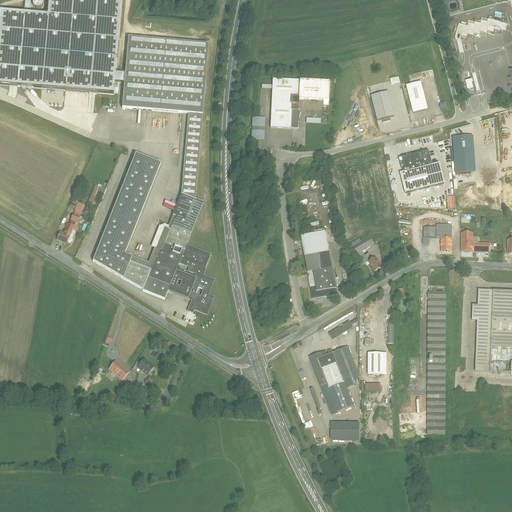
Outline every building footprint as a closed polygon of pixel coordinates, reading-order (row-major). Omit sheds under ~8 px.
[(115,82),(124,83),(125,74),(116,73),(121,0),(48,0),(47,16),(0,11),(0,84),(20,87),(24,91),(27,89),(25,87),(26,87),(30,92),(32,89),(31,87),(114,94),(115,82)] [(40,9),(42,8),(43,7),(43,5),(43,3),(43,2),(42,0),(41,0),(34,0),(35,0),(33,1),(33,3),(32,5),(33,7),(34,8),(35,9),(37,10),(39,10),(40,9)] [(122,109),(188,115),(202,116),(208,46),(128,39),(125,74),(124,83),(122,109)] [(400,77),(391,79),(392,85),(401,83),(400,77)] [(332,84),(274,81),(271,130),(299,131),(301,101),(325,102),(325,107),(331,107),(331,102),(332,84)] [(406,85),(413,113),(427,109),(421,81),(406,85)] [(371,95),(378,120),(381,119),(382,122),(390,120),(389,117),(394,116),(387,91),(371,95)] [(181,194),(195,200),(202,116),(188,115),(181,194)] [(252,116),(251,139),(263,139),(264,117),(252,116)] [(475,136),(454,138),(457,174),(477,172),(475,136)] [(430,151),(403,158),(406,172),(402,174),(406,193),(445,183),(441,164),(434,165),(430,151)] [(130,263),(132,257),(125,254),(161,164),(135,154),(93,261),(123,279),(130,263)] [(98,188),(95,187),(88,204),(93,206),(96,200),(93,199),(98,188)] [(190,291),(184,289),(183,292),(188,295),(187,298),(193,301),(191,307),(194,308),(193,309),(207,315),(211,303),(214,297),(208,295),(214,280),(203,276),(211,255),(186,245),(203,203),(195,200),(181,194),(168,227),(167,229),(165,228),(156,249),(155,251),(154,251),(148,264),(132,257),(130,263),(123,279),(143,290),(142,291),(165,300),(168,291),(169,291),(170,287),(176,272),(179,263),(190,267),(189,271),(197,274),(194,279),(190,291)] [(73,215),(69,222),(67,226),(73,228),(74,224),(76,225),(79,218),(73,215)] [(436,227),(435,237),(440,237),(452,237),(451,224),(436,224),(436,227)] [(156,249),(165,228),(167,229),(168,227),(164,225),(160,227),(152,248),(156,249)] [(55,241),(65,246),(74,229),(73,228),(67,226),(63,235),(59,233),(55,241)] [(436,227),(424,227),(423,243),(429,243),(429,237),(435,237),(436,227)] [(473,232),(460,231),(460,251),(485,251),(485,243),(473,242),(473,232)] [(339,297),(329,234),(303,238),(309,273),(313,302),(319,301),(320,303),(324,302),(324,300),(339,297)] [(368,261),(363,252),(375,245),(370,237),(362,242),(360,239),(351,244),(358,255),(358,256),(363,265),(368,261)] [(452,237),(440,237),(440,251),(451,251),(452,237)] [(377,257),(369,262),(375,272),(383,268),(377,257)] [(170,287),(169,291),(187,298),(188,295),(183,292),(184,289),(190,291),(194,279),(176,272),(170,287)] [(448,296),(448,294),(438,294),(438,291),(434,291),(434,294),(430,294),(429,438),(447,438),(448,393),(448,392),(448,296)] [(511,294),(480,293),(480,308),(475,308),(474,324),(479,324),(477,375),(511,376),(511,294)] [(349,320),(329,333),(333,339),(353,327),(352,325),(359,321),(357,318),(351,322),(349,320)] [(320,352),(308,356),(330,414),(354,406),(347,387),(356,384),(357,377),(359,376),(348,346),(322,356),(320,352)] [(108,371),(122,382),(133,368),(135,370),(139,365),(137,364),(140,360),(139,360),(128,351),(118,364),(116,362),(108,371)] [(385,376),(385,354),(368,354),(368,376),(385,376)] [(139,365),(135,370),(147,378),(154,368),(143,360),(139,365)] [(324,415),(314,389),(311,390),(320,416),(324,415)] [(111,391),(108,398),(115,400),(117,394),(111,391)] [(413,435),(412,423),(400,425),(401,436),(403,436),(404,440),(413,439),(412,435),(413,435)] [(331,425),(331,441),(359,440),(359,424),(331,425)]
